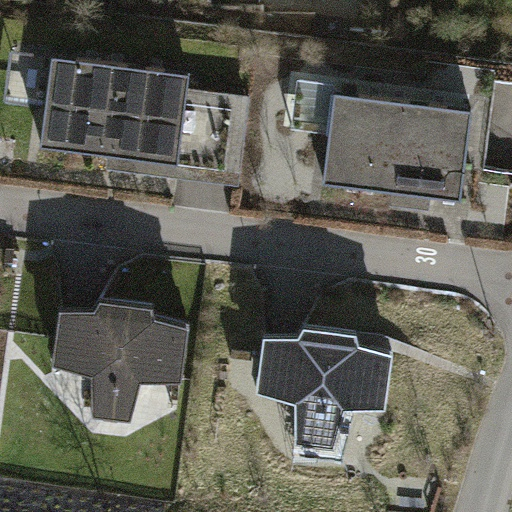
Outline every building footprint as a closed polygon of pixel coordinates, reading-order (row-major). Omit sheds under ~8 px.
[(120,0),(62,0),(62,2),(120,9),(120,0)] [(370,17),(328,13),(326,28),(368,32),(370,17)] [(58,105),(64,63),(13,56),(7,98),(58,105)] [(210,81),(66,63),(55,151),(117,159),(115,172),(252,190),(264,101),(209,94),(210,81)] [(493,117),(347,99),(337,184),(482,202),(488,155),(493,117)] [(99,304),(63,305),(56,360),(95,370),(96,412),(135,417),(145,377),(185,377),(192,321),(160,312),(158,301),(105,295),(99,304)] [(302,331),(266,331),(259,386),(299,397),(299,439),(338,444),(349,404),(388,403),(396,348),(364,339),(361,328),(308,322),(302,331)]
